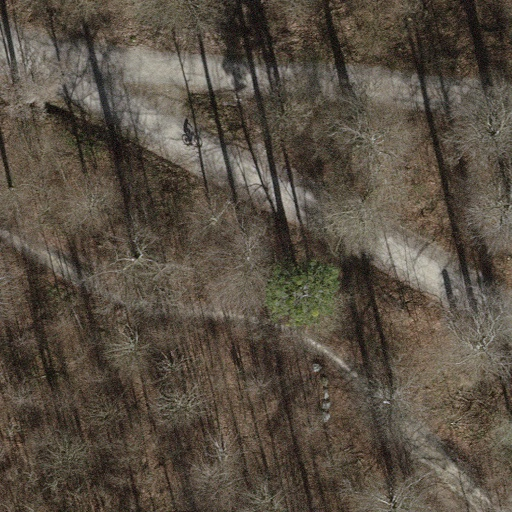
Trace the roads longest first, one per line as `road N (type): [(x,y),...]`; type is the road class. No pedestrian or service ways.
road 1 (track): [(511,331),(325,212),(0,38)]
road 2 (track): [(0,61),(388,89),(511,106)]
